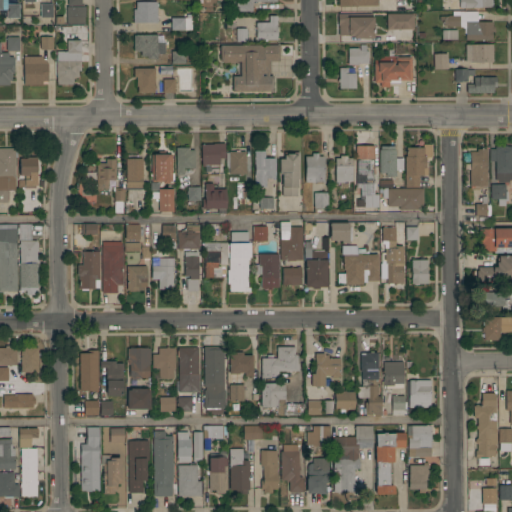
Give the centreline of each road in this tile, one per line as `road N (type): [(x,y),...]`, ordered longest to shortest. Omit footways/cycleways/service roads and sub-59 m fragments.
road 1 (residential): [(0,114),(511,114)]
road 2 (residential): [(0,321),(453,319)]
road 3 (residential): [(72,114),(60,219),(61,511)]
road 4 (residential): [(454,511),(453,115)]
